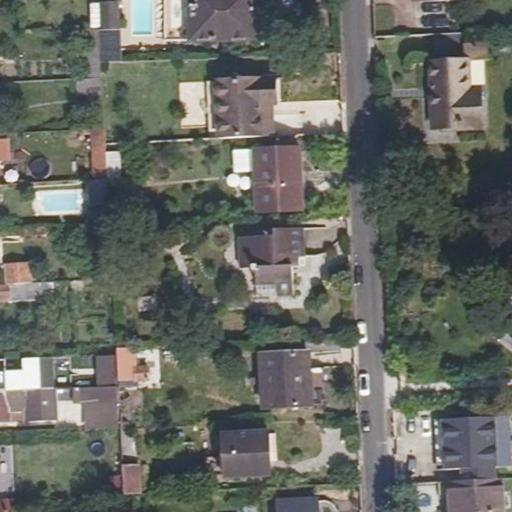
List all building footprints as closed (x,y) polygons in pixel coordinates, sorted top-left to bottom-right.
[(257,0),(166,0),(169,45),(258,43),(257,0)] [(98,25),(96,5),(79,6),(80,25),(98,25)] [(105,51),(124,49),(123,30),(104,31),(105,51)] [(106,80),(105,63),(105,51),(104,31),(91,31),(93,66),(93,81),(106,80)] [(465,33),(432,35),(434,64),(430,65),(434,128),(478,126),(476,102),(469,102),(465,33)] [(105,63),(125,62),(124,49),(105,51),(105,63)] [(72,82),(93,81),(93,66),(71,67),(72,82)] [(210,139),(265,137),(264,103),(274,103),(273,78),(209,81),(210,139)] [(93,81),(95,131),(108,131),(106,80),(93,81)] [(265,137),(275,137),(274,103),(264,103),(265,137)] [(98,154),(98,184),(111,184),(109,157),(109,144),(108,131),(95,131),(96,139),(96,154),(98,154)] [(0,187),(4,187),(3,166),(14,165),(14,145),(0,146),(0,187)] [(300,149),(255,151),(256,174),(258,214),(302,213),(300,149)] [(256,174),(255,151),(240,153),(235,157),(236,175),(256,174)] [(109,157),(111,184),(123,183),(123,157),(109,157)] [(94,208),(112,208),(111,184),(98,184),(93,184),(94,208)] [(105,208),(89,209),(90,224),(106,222),(105,208)] [(254,238),(254,231),(244,232),(244,239),(241,239),(242,270),(257,270),(257,286),(278,285),(278,297),(296,295),(295,268),(300,268),(300,258),(307,258),(305,229),(276,230),(276,238),(254,238)] [(122,231),(113,232),(115,274),(124,274),(122,231)] [(112,262),(111,232),(100,233),(101,262),(112,262)] [(22,274),(12,275),(13,284),(22,284),(22,274)] [(60,284),(14,286),(14,303),(60,301),(60,284)] [(14,286),(0,286),(0,303),(14,303),(14,286)] [(60,318),(43,319),(45,342),(62,341),(62,340),(61,326),(60,318)] [(119,371),(119,382),(126,382),(126,378),(150,377),(150,367),(137,367),(136,347),(118,348),(118,356),(119,371)] [(311,406),(308,353),(263,355),(265,407),(311,406)] [(5,361),(0,361),(0,424),(7,424),(7,410),(27,410),(28,421),(52,421),(50,358),(25,359),(26,371),(5,372),(5,361)] [(119,382),(119,371),(108,371),(108,385),(104,386),(105,402),(120,402),(119,382)] [(115,429),(114,405),(88,406),(89,430),(115,429)] [(498,433),(498,418),(445,420),(448,471),(499,470),(499,452),(507,452),(506,433),(498,433)] [(138,460),(137,432),(125,432),(126,460),(138,460)] [(271,476),(269,433),(225,436),(226,478),(271,476)] [(111,488),(124,487),(123,467),(123,464),(110,464),(111,488)] [(124,487),(125,495),(140,495),(139,466),(123,467),(124,487)] [(502,511),(501,480),(450,482),(450,511),(502,511)]
